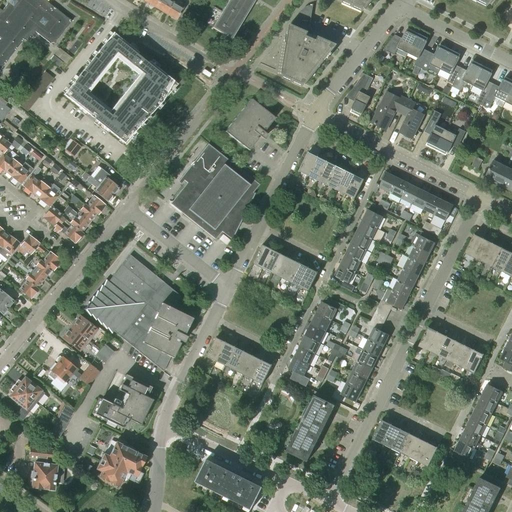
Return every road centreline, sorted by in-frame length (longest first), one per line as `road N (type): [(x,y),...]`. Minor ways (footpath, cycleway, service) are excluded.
road 1 (residential): [(476,199),(310,118)]
road 2 (residential): [(327,504),(163,423)]
road 3 (residential): [(310,118),(394,9)]
road 4 (residential): [(228,287),(124,207)]
road 5 (residential): [(511,66),(394,9)]
road 6 (residential): [(0,362),(81,261)]
road 7 (residential): [(419,315),(476,199)]
